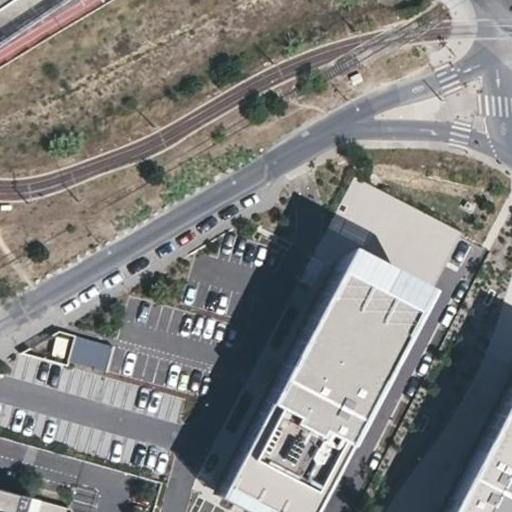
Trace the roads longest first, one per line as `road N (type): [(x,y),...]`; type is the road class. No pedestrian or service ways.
road 1 (residential): [(0,318),(323,129)]
road 2 (residential): [(511,39),(472,68),(323,129)]
road 3 (residential): [(323,129),(430,129),(505,145)]
